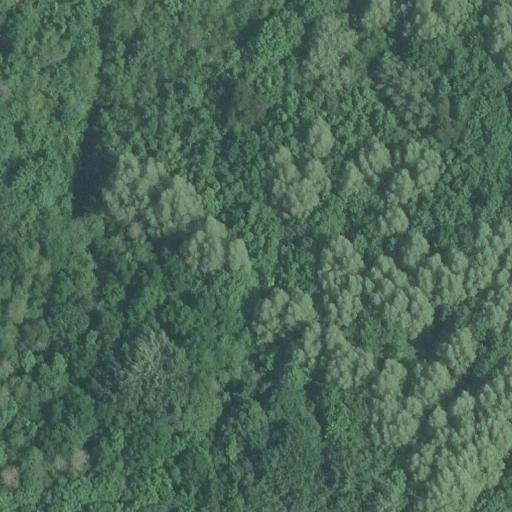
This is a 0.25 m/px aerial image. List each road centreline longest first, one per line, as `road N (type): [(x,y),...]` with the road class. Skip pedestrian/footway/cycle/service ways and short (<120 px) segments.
road 1 (track): [(379,511),(281,428),(143,354),(48,225),(60,165),(111,24)]
road 2 (track): [(0,71),(159,0)]
